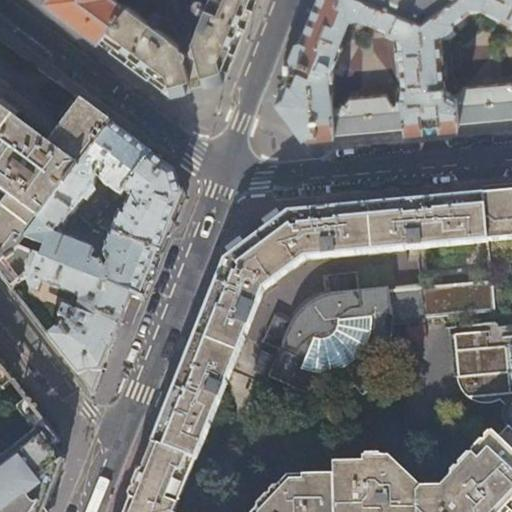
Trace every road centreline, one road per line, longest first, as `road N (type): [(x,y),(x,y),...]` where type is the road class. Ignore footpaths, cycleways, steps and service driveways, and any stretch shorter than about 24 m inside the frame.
road 1 (tertiary): [(116,444),(227,175)]
road 2 (residential): [(227,175),(0,3)]
road 3 (residential): [(511,156),(227,175)]
road 4 (tertiary): [(227,175),(292,0)]
road 5 (residential): [(0,298),(116,444)]
